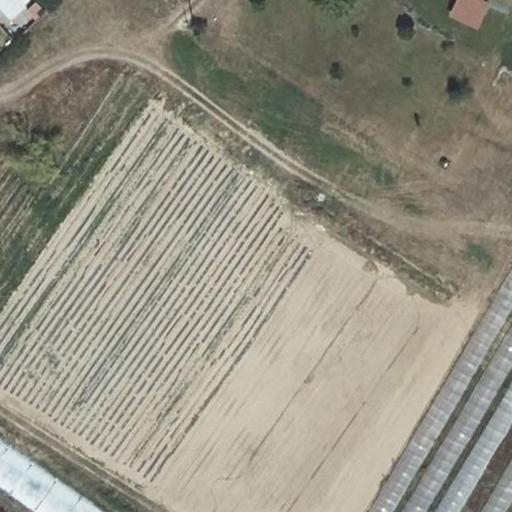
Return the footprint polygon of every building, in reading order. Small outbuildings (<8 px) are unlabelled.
[(450,0),(446,8),(472,21),(482,0),(450,0)] [(42,8),(36,3),(27,11),(36,19),(39,16),(36,14),(42,8)] [(485,113),(462,156),(481,167),(504,124),(485,113)] [(511,268),(368,511),(390,511),(511,307),(511,268)] [(511,330),(403,511),(424,511),(511,364),(511,330)] [(511,385),(437,511),(458,511),(511,422),(511,385)] [(0,486),(37,511),(108,511),(0,437),(0,486)] [(511,460),(480,511),(504,511),(511,500),(511,460)]
